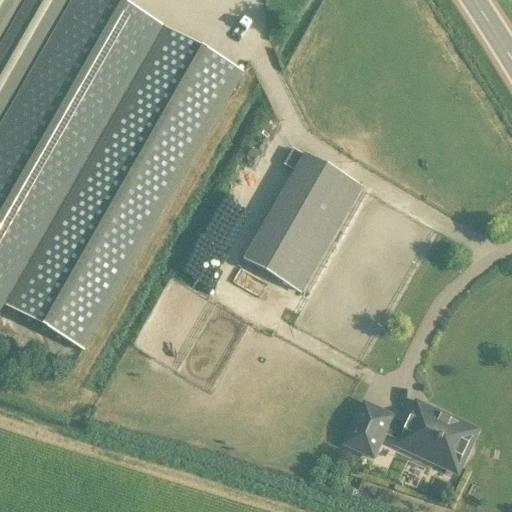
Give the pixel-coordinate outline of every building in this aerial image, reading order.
[(0,0),(0,33),(19,0),(0,0)] [(0,114),(65,0),(26,0),(0,46),(0,114)] [(0,312),(4,306),(163,28),(115,0),(70,0),(0,123),(0,312)] [(240,72),(163,28),(4,306),(81,351),(240,72)] [(302,156),(242,262),(294,292),(354,186),(302,156)] [(450,418),(419,403),(407,427),(393,421),(394,418),(365,405),(345,446),(374,460),(386,435),(400,442),(398,446),(456,473),(461,462),(466,460),(469,457),(470,453),(471,448),(470,444),(475,433),(449,420),(450,418)]
